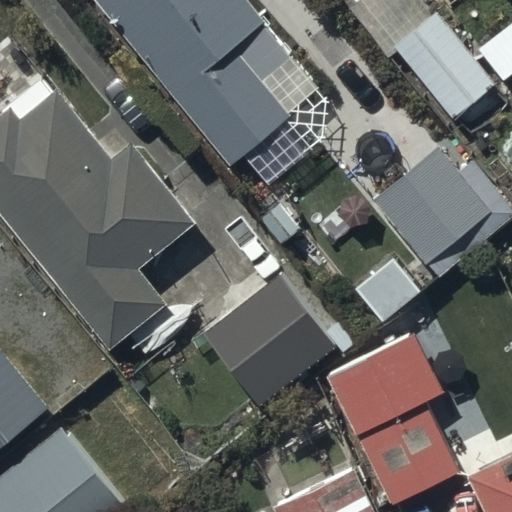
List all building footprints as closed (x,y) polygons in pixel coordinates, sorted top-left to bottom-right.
[(96,0),(230,166),(244,155),(259,174),(295,146),(279,126),(291,117),(262,81),(291,58),(246,0),(96,0)] [(356,0),(348,7),(388,56),(397,49),(453,119),(468,107),(473,113),(492,97),(488,91),(496,85),(436,12),(431,16),(418,0),(356,0)] [(11,107),(0,115),(0,213),(110,350),(165,306),(138,272),(197,224),(132,143),(110,160),(55,92),(21,120),(11,107)] [(372,200),(426,265),(428,263),(439,277),(511,217),(511,206),(472,158),(459,169),(439,146),(372,200)] [(286,256),(225,309),(281,382),(345,331),(286,256)] [(324,372),(391,505),(459,472),(465,485),(471,482),(484,511),(511,511),(511,432),(496,441),(490,428),(450,448),(428,404),(445,396),(439,385),(445,383),(436,364),(431,367),(412,329),(324,372)] [(126,511),(131,508),(63,426),(0,477),(0,511),(126,511)] [(376,511),(354,466),(272,507),(273,511),(376,511)]
